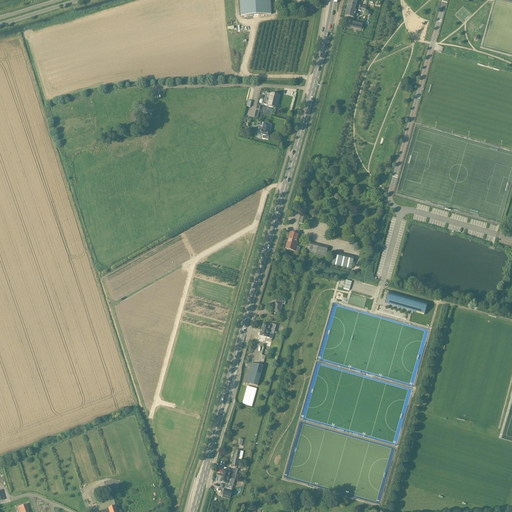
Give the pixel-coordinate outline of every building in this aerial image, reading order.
[(240,0),(241,16),(271,15),(270,0),(240,0)] [(347,9),(355,11),(357,3),(349,1),(347,9)] [(354,18),(355,11),(347,9),(345,16),(354,18)] [(351,21),(350,27),(361,30),(363,24),(351,21)] [(268,106),(276,108),(277,104),(279,96),(271,94),(266,93),(264,104),(268,105),(268,106)] [(261,119),(263,112),(262,112),(263,108),(257,106),(254,117),(261,119)] [(268,141),(269,138),(270,132),(271,126),(263,124),(262,127),(259,127),(259,129),(258,135),(263,136),(262,139),(268,141)] [(306,226),(308,218),(301,217),(299,224),(306,226)] [(300,248),(296,247),(299,235),(290,232),(285,249),(298,253),(300,248)] [(328,247),(309,243),(307,251),(326,256),(328,247)] [(354,257),(334,252),(332,264),(351,269),(354,257)] [(349,291),(349,290),(352,282),(346,280),(343,289),(349,291)] [(412,311),(424,315),(428,302),(408,297),(408,298),(404,296),(392,292),(391,294),(393,295),(390,304),(410,310),(411,308),(413,309),(412,311)] [(279,313),(280,310),(281,310),(283,305),(276,303),(273,311),(279,313)] [(262,330),(275,334),(275,333),(274,333),(276,325),(271,324),(270,326),(263,324),(262,330)] [(273,339),(275,334),(262,330),(260,336),(267,338),(273,339)] [(252,364),(246,383),(258,386),(263,367),(252,364)] [(243,404),(252,407),(256,389),(247,387),(243,404)] [(239,460),(241,460),(243,452),(241,451),(238,450),(236,450),(232,466),(237,467),(239,460)] [(222,476),(235,480),(238,470),(234,469),(233,473),(231,472),(224,470),(222,476)] [(232,492),(235,480),(222,476),(220,482),(226,484),(225,487),(226,487),(225,490),(222,498),(229,500),(232,492)] [(100,511),(99,511),(117,511),(114,499),(100,504),(97,494),(91,496),(94,505),(97,504),(100,511)]
